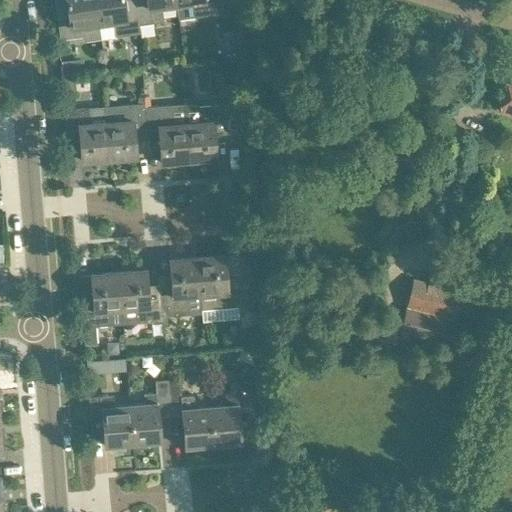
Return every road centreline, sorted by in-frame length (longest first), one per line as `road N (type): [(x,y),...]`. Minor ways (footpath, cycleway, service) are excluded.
road 1 (residential): [(55,502),(104,505),(175,491),(194,499),(253,482)]
road 2 (residential): [(34,211),(184,219),(224,185)]
road 3 (unclassified): [(55,502),(41,325)]
road 4 (unclassified): [(34,211),(14,53)]
